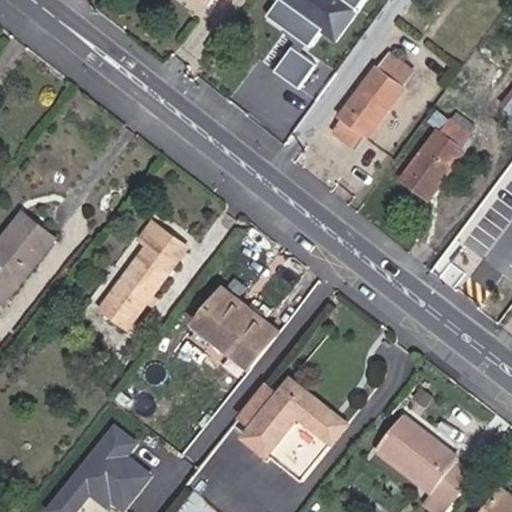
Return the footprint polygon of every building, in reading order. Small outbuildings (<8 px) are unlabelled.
[(280,2),(269,18),(313,49),(324,34),(337,43),(367,0),(277,0),(278,0),(280,2)] [(302,93),(319,69),(295,51),(277,76),(302,93)] [(402,87),(414,71),(392,54),(379,69),(376,67),(341,116),(344,119),(334,132),(356,149),(366,135),(369,137),(404,89),(402,87)] [(461,148),(471,135),(453,121),(443,135),(438,132),(403,180),(430,200),(465,152),(461,148)] [(0,248),(2,250),(0,251),(0,297),(7,303),(57,240),(24,215),(0,243),(0,248)] [(101,309),(130,330),(189,249),(152,222),(140,240),(147,246),(101,309)] [(251,368),(277,336),(223,293),(198,325),(251,368)] [(332,443),(348,423),(293,379),(279,396),(254,428),(246,438),(268,456),(300,418),(332,443)] [(241,418),(254,428),(279,396),(267,386),(241,418)] [(380,451),(433,492),(431,495),(450,510),(476,477),(456,462),(459,458),(407,417),(380,451)] [(140,447),(116,428),(50,511),(51,511),(76,511),(92,493),(108,507),(113,501),(125,510),(136,496),(133,494),(138,488),(144,493),(155,479),(130,459),(140,447)] [(511,511),(511,496),(505,491),(488,511),(511,511)]
